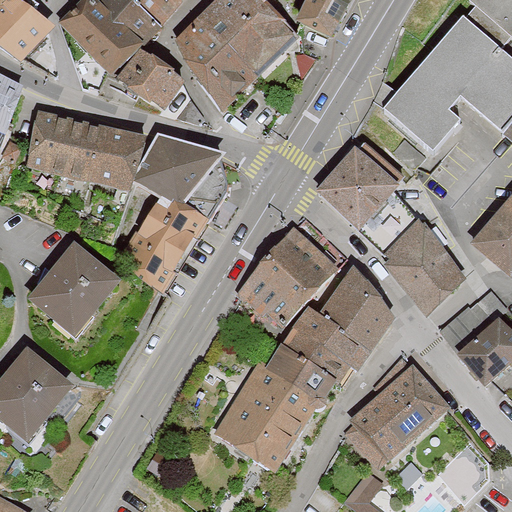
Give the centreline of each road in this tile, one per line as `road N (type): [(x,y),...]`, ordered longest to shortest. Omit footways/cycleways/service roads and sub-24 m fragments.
road 1 (primary): [(283,179),(78,511)]
road 2 (residential): [(283,179),(225,147),(85,106),(0,67)]
road 3 (residential): [(412,315),(287,511)]
road 4 (primary): [(394,0),(283,179)]
road 5 (residential): [(283,179),(412,315)]
road 6 (residential): [(412,315),(511,437)]
road 7 (unknown): [(112,114),(214,0)]
